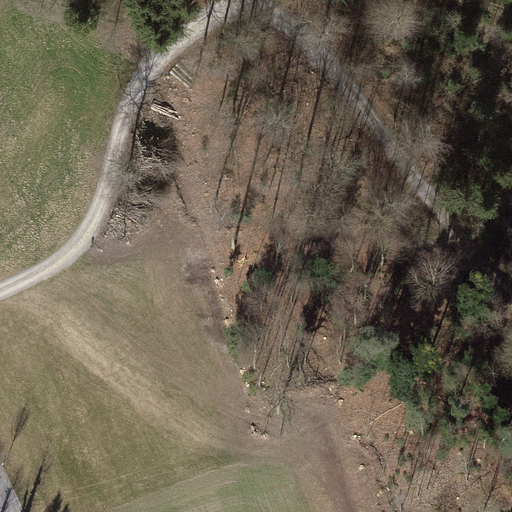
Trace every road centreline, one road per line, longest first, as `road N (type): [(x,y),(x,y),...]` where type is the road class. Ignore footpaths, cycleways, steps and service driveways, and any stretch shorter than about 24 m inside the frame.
road 1 (track): [(272,0),(511,306)]
road 2 (track): [(217,0),(152,70),(76,247),(0,293)]
